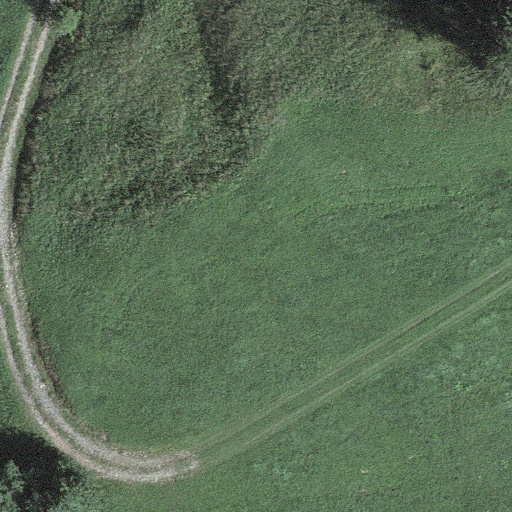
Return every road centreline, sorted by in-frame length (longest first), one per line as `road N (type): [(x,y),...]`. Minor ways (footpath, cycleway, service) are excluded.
road 1 (track): [(131,461),(180,465),(234,451),(511,272)]
road 2 (track): [(131,461),(78,442),(50,415),(22,360),(0,247)]
road 3 (track): [(0,165),(44,0)]
